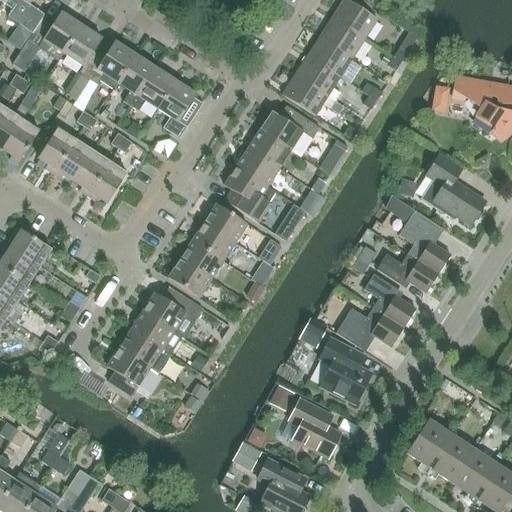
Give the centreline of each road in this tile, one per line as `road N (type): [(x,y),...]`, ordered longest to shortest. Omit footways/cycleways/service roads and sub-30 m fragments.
road 1 (residential): [(371,511),(364,494),(370,466),(511,240)]
road 2 (residential): [(119,249),(239,87)]
road 3 (residential): [(239,87),(122,0)]
road 4 (residential): [(68,362),(129,271),(119,249)]
road 5 (residential): [(119,249),(12,190)]
